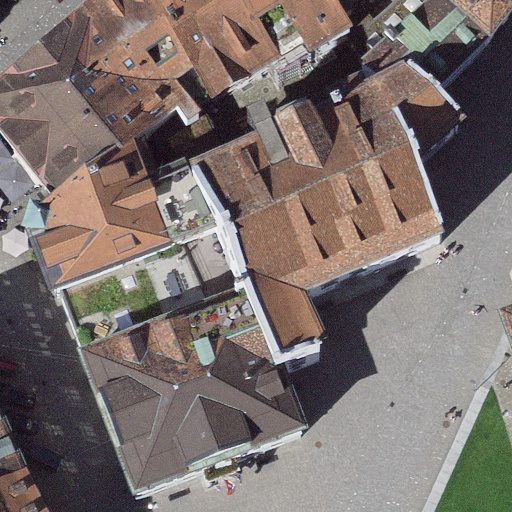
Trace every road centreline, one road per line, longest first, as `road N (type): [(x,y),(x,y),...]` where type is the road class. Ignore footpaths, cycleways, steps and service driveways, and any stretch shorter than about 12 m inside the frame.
road 1 (residential): [(352,511),(511,166)]
road 2 (residential): [(110,511),(18,307),(0,290)]
